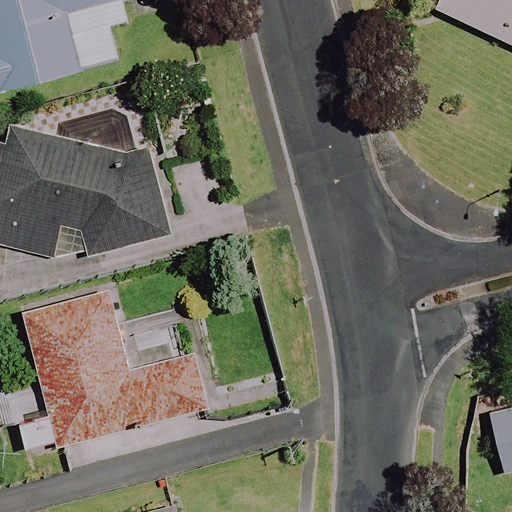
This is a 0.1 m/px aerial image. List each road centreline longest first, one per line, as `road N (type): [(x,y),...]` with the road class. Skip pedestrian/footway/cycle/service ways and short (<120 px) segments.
road 1 (residential): [(372,313),(289,0)]
road 2 (residential): [(371,511),(378,391),(372,313)]
road 3 (residential): [(372,313),(511,277)]
